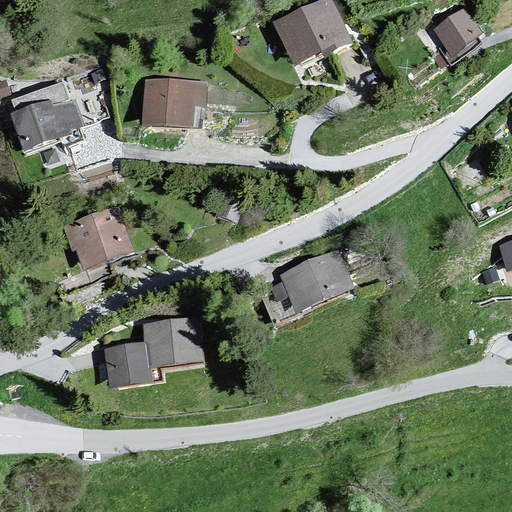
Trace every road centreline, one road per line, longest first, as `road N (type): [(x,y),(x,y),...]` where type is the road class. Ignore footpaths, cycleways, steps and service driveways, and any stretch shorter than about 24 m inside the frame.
road 1 (residential): [(511,84),(373,195),(90,314),(53,343)]
road 2 (residential): [(511,375),(457,378),(193,437),(0,434)]
